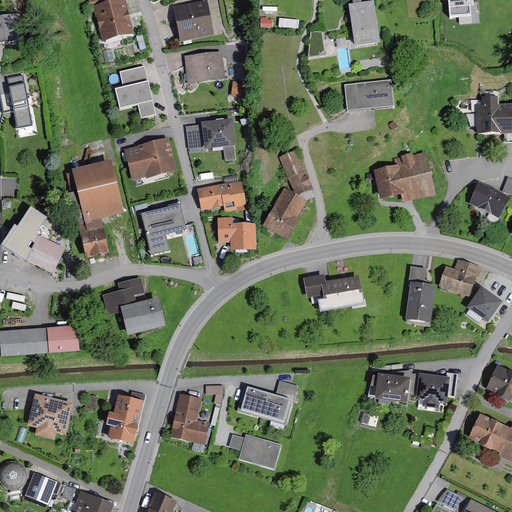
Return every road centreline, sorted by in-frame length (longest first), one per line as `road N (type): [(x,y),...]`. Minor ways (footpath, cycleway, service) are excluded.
road 1 (residential): [(223,290),(281,260),(374,243),(444,245),(511,267)]
road 2 (residential): [(147,0),(213,280)]
road 3 (residential): [(130,511),(183,343),(223,290)]
road 4 (residential): [(0,266),(72,286),(140,268),(213,280)]
road 5 (residential): [(412,511),(511,316)]
